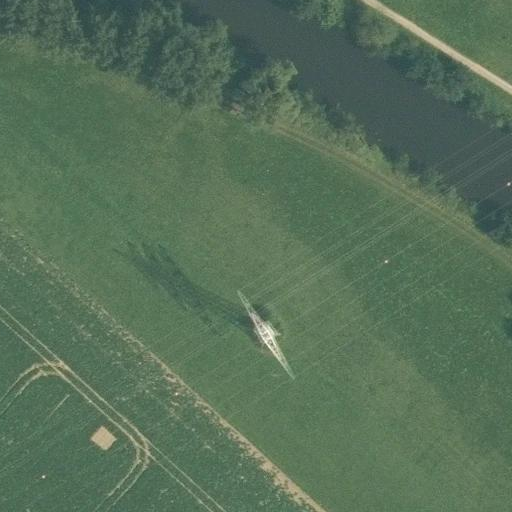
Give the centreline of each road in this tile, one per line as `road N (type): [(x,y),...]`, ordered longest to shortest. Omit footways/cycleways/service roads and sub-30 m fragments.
road 1 (track): [(511,267),(343,162),(52,36)]
road 2 (track): [(357,0),(511,97)]
